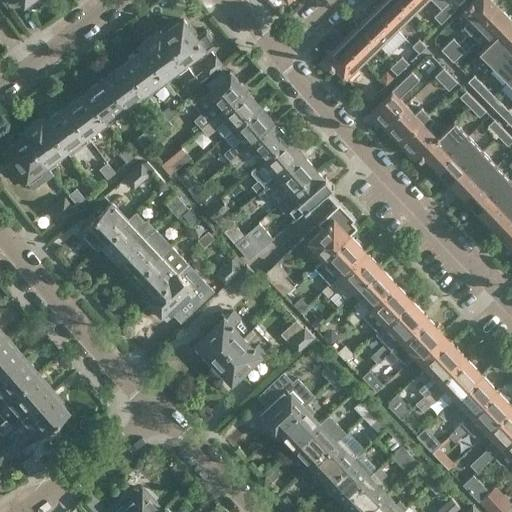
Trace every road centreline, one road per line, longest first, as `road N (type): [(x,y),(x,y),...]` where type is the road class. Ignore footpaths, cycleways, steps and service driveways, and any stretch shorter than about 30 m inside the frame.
road 1 (residential): [(511,307),(277,51)]
road 2 (residential): [(160,411),(0,229)]
road 3 (residential): [(23,511),(160,411)]
road 4 (residential): [(0,86),(123,0)]
road 5 (residential): [(257,511),(160,411)]
